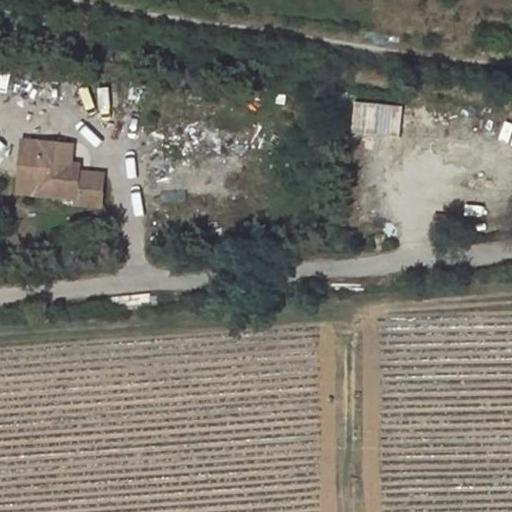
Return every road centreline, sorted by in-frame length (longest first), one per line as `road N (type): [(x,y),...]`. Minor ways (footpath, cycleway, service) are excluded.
road 1 (track): [(0,296),(511,250)]
road 2 (track): [(38,0),(511,69)]
road 3 (track): [(349,511),(349,325),(381,303),(511,291)]
